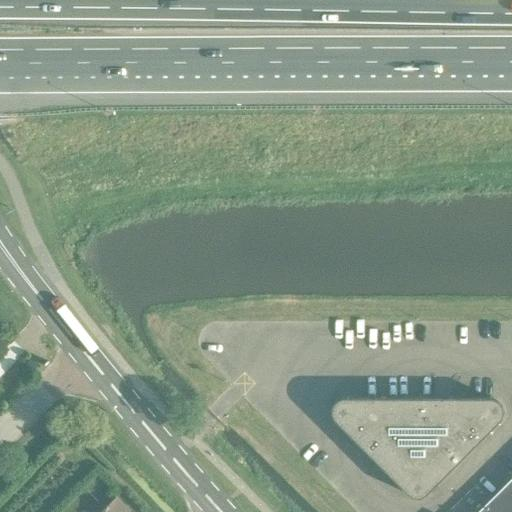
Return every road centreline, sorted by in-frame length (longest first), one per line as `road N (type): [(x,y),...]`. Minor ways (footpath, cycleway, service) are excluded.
road 1 (motorway): [(0,64),(511,63)]
road 2 (tertiary): [(218,511),(0,245)]
